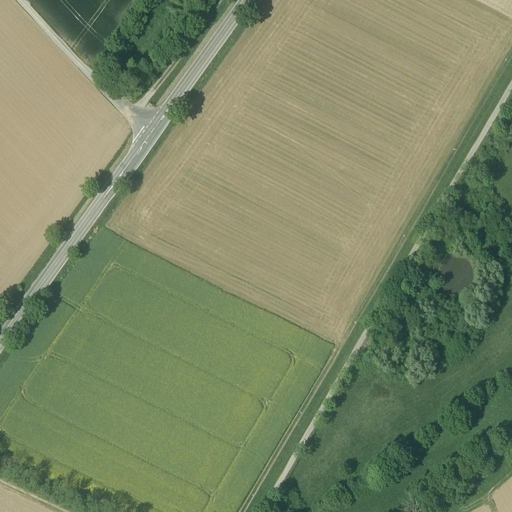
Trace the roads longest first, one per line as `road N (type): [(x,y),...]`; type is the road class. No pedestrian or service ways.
road 1 (track): [(511,51),(242,511)]
road 2 (track): [(263,511),(511,86)]
road 3 (secondary): [(0,357),(259,0)]
road 4 (track): [(137,126),(20,0)]
road 5 (track): [(229,0),(137,126)]
